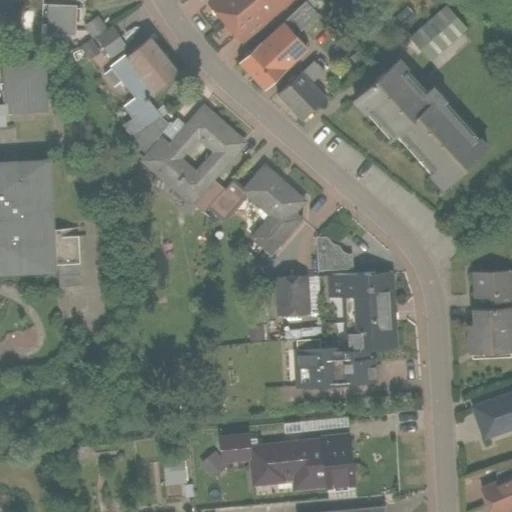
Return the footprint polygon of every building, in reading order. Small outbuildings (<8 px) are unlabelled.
[(219,0),(208,10),(238,45),(290,0),(219,0)] [(308,0),(307,0),(291,16),(309,35),(326,18),(309,1),(308,0)] [(39,3),(22,2),(21,28),(38,29),(39,3)] [(83,4),(53,3),(51,34),(81,35),(83,4)] [(409,38),(430,64),(467,34),(446,8),(409,38)] [(309,35),(291,16),(244,62),(271,91),(319,44),(309,35)] [(101,56),(109,66),(119,59),(130,50),(111,26),(107,30),(98,17),(84,28),(94,41),(74,56),(84,69),(101,56)] [(172,72),(145,38),(130,50),(119,59),(145,93),(149,90),(172,72)] [(0,286),(61,284),(62,300),(82,299),(79,228),(54,229),(50,156),(0,157),(0,120),(44,118),(42,57),(0,59),(0,88),(1,102),(0,102),(0,286)] [(121,128),(142,153),(166,126),(158,116),(147,99),(153,95),(149,90),(145,93),(119,59),(109,66),(111,69),(103,76),(111,86),(119,80),(134,101),(124,108),(131,123),(121,128)] [(306,71),(316,82),(330,71),(319,59),(306,71)] [(394,145),(433,109),(393,67),(351,106),(391,149),(394,145)] [(306,71),(281,93),(303,117),(327,95),(316,82),(306,71)] [(433,109),(394,145),(440,193),(484,151),(438,104),(433,109)] [(247,142),(203,105),(169,144),(160,137),(139,161),(191,206),(247,142)] [(309,202),(269,165),(245,192),(271,215),(254,233),(279,255),(310,220),(301,211),(309,202)] [(319,234),(321,270),(355,268),(354,247),(335,248),(334,233),(319,234)] [(396,277),(395,268),(342,271),(346,350),(377,348),(399,347),(398,315),(396,277)] [(468,324),(469,352),(511,349),(511,286),(511,271),(480,273),(471,273),(473,308),(474,323),(471,323),(468,324)] [(312,276),(279,277),(280,316),(313,314),(312,276)] [(377,348),(346,350),(295,352),(297,388),(379,383),(377,348)] [(511,391),(472,406),(484,440),(511,429),(511,391)] [(252,459),(251,446),(250,433),(222,436),(224,461),(252,459)] [(348,437),(251,446),(252,459),(254,483),(288,480),(287,474),(296,473),(298,489),(352,483),(348,437)] [(224,461),(218,452),(203,463),(213,477),(228,466),(224,461)] [(186,456),(165,458),(168,481),(175,480),(176,490),(189,488),(186,456)] [(511,476),(480,491),(489,511),(505,511),(511,509),(511,476)] [(293,511),(387,511),(386,500),(293,508),(293,511)]
